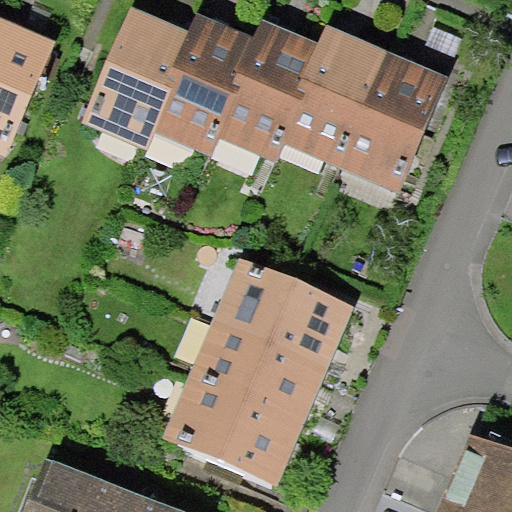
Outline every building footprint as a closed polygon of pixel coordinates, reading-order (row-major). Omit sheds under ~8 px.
[(190,49),(128,24),(80,138),(143,164),(149,147),(190,49)] [(197,31),(190,49),(149,147),(207,172),(215,151),(255,56),(197,31)] [(53,62),(0,37),(0,174),(4,175),(53,62)] [(262,40),(255,56),(215,151),(277,177),(286,161),(324,66),(262,40)] [(331,49),(324,66),(286,161),(340,184),(388,73),(331,49)] [(444,97),(388,73),(340,184),(396,208),(444,97)] [(234,280),(211,336),(325,381),(347,326),(234,280)] [(211,336),(188,392),(302,438),(325,381),(211,336)] [(302,438),(188,392),(161,456),(274,506),(302,438)] [(511,511),(511,451),(471,434),(440,505),(457,511),(511,511)] [(138,511),(57,479),(43,511),(138,511)]
